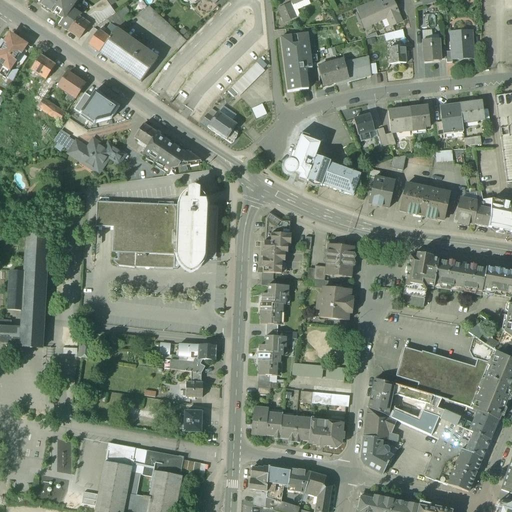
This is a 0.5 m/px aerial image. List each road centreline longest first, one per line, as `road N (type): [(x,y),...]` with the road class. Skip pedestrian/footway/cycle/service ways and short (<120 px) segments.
road 1 (unclassified): [(8,15),(257,184)]
road 2 (residential): [(257,184),(232,455)]
road 3 (unclassified): [(257,184),(354,232),(511,256)]
road 4 (residential): [(273,143),(289,122),(324,102),(511,77)]
road 5 (residential): [(369,293),(348,472)]
road 6 (residential): [(348,472),(481,506)]
